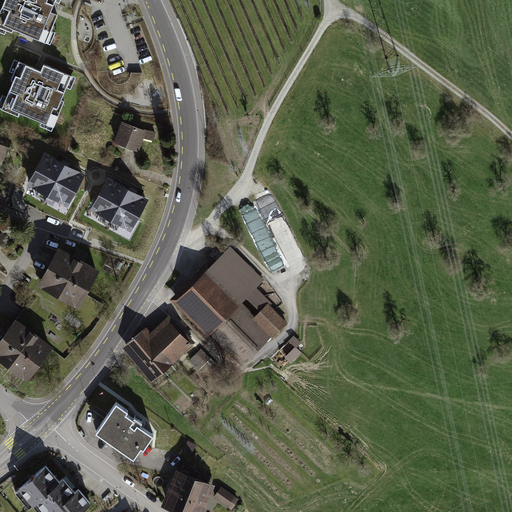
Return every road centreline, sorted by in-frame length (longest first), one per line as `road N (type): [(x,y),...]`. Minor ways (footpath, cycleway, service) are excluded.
road 1 (tertiary): [(41,425),(127,317),(182,200),(185,101),(152,0)]
road 2 (track): [(328,0),(244,167),(202,229),(172,234)]
road 3 (track): [(511,136),(348,2),(328,2)]
road 4 (residential): [(163,511),(41,425)]
road 5 (residential): [(0,295),(42,225),(0,205)]
